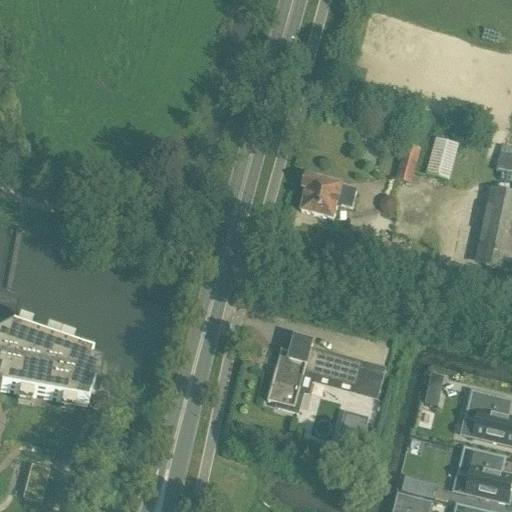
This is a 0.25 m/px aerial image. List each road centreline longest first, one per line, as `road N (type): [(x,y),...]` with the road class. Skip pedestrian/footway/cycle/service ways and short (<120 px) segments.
road 1 (track): [(511,335),(220,265),(0,193)]
road 2 (primary): [(163,485),(293,0)]
